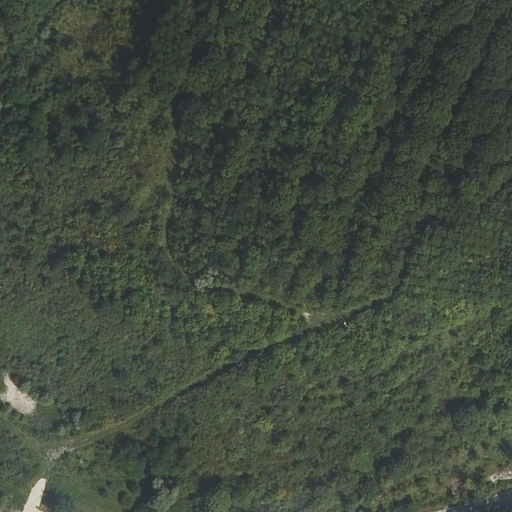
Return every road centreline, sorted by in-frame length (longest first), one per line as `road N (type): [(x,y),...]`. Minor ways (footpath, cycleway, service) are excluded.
road 1 (track): [(0,415),(13,437),(48,452),(107,434),(389,301),(424,219),(469,223),(511,177)]
road 2 (track): [(320,330),(253,297),(204,287),(169,238),(175,119),(203,0)]
road 3 (track): [(511,380),(290,465),(208,482),(171,509),(140,504),(126,511)]
road 4 (track): [(348,511),(382,488),(511,436)]
